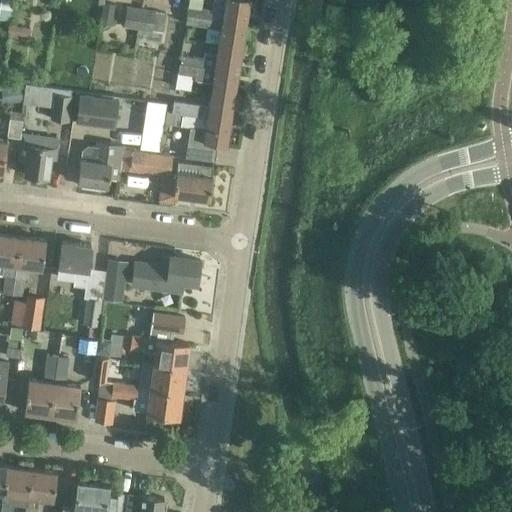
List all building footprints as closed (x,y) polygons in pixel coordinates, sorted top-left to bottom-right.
[(0,0),(0,18),(10,21),(13,0),(0,0)] [(188,0),(186,14),(246,24),(249,0),(225,0),(225,6),(213,4),(213,8),(202,7),(202,0),(188,0)] [(102,3),(99,23),(112,25),(114,4),(104,2),(104,3),(102,3)] [(136,29),(140,8),(126,5),(123,26),(136,29)] [(140,8),(136,29),(138,29),(136,39),(160,43),(161,31),(163,32),(166,12),(155,11),(155,10),(140,8)] [(246,24),(186,14),(185,23),(221,29),(218,44),(242,48),(246,24)] [(8,24),(7,32),(29,36),(30,27),(8,24)] [(178,63),(237,72),(242,48),(218,44),(217,54),(204,52),(202,58),(181,54),(180,62),(178,62),(178,63)] [(237,72),(178,63),(177,72),(194,75),(194,79),(212,82),(210,94),(233,97),(237,72)] [(25,82),(35,84),(36,75),(26,74),(25,82)] [(4,101),(21,99),(19,84),(1,87),(4,101)] [(53,92),(49,119),(68,122),(72,95),(53,92)] [(79,93),(75,123),(115,128),(119,98),(79,93)] [(181,113),(229,121),(233,97),(210,94),(208,104),(173,99),(171,111),(181,113)] [(162,148),(164,99),(143,99),(141,147),(162,148)] [(9,109),(6,136),(19,137),(21,119),(22,111),(9,109)] [(211,161),(214,143),(225,145),(229,121),(181,113),(179,125),(190,126),(185,156),(211,161)] [(48,178),(51,158),(56,159),(59,137),(21,132),(18,159),(26,160),(24,175),(48,178)] [(79,158),(76,181),(79,182),(78,186),(80,188),(88,189),(90,188),(91,184),(107,186),(108,176),(118,178),(122,146),(97,142),(94,160),(79,158)] [(132,150),(123,149),(120,169),(162,175),(169,176),(172,155),(132,149),(132,150)] [(169,176),(162,175),(158,200),(172,202),(173,195),(209,200),(213,166),(177,161),(175,177),(169,176)] [(0,233),(0,262),(3,263),(1,274),(4,275),(2,293),(12,294),(20,236),(0,233)] [(20,236),(12,294),(22,295),(24,278),(29,279),(31,266),(41,268),(45,239),(20,236)] [(60,241),(57,267),(56,279),(73,280),(72,285),(85,286),(90,245),(60,241)] [(182,293),(184,283),(196,284),(200,260),(163,255),(161,266),(133,262),(130,286),(182,293)] [(127,274),(106,272),(103,299),(123,301),(124,301),(127,274)] [(14,299),(10,324),(40,328),(45,296),(25,293),(24,301),(14,299)] [(101,299),(85,298),(82,324),(98,326),(101,299)] [(153,357),(186,361),(188,342),(172,340),(173,332),(183,333),(185,315),(153,310),(149,336),(131,334),(131,336),(125,335),(124,346),(129,346),(129,349),(153,352),(153,357)] [(78,337),(77,351),(95,353),(97,340),(78,337)] [(19,352),(20,348),(6,346),(5,356),(18,358),(19,352)] [(49,370),(48,380),(28,377),(24,410),(50,414),(58,355),(47,353),(45,369),(49,370)] [(68,356),(58,355),(50,414),(76,417),(80,385),(60,382),(61,371),(66,372),(68,356)] [(91,373),(107,375),(109,357),(94,355),(91,373)] [(150,381),(183,386),(186,361),(153,357),(152,362),(141,361),(139,373),(150,374),(150,381)] [(0,360),(0,400),(3,401),(8,361),(0,360)] [(116,399),(115,399),(115,396),(133,399),(131,409),(146,410),(146,412),(178,416),(183,386),(150,381),(149,386),(136,384),(136,383),(113,380),(113,381),(106,380),(107,375),(91,373),(91,379),(99,380),(97,397),(94,420),(112,423),(116,399)] [(26,495),(29,467),(6,464),(2,492),(0,509),(0,511),(11,511),(12,503),(8,503),(9,493),(26,495)] [(52,498),(56,470),(29,467),(26,495),(27,495),(24,511),(35,511),(36,506),(32,506),(33,496),(52,498)] [(83,511),(83,510),(95,511),(115,511),(118,497),(107,496),(108,486),(78,481),(75,504),(63,502),(61,511),(83,511)] [(124,511),(160,511),(163,497),(127,493),(124,511)]
